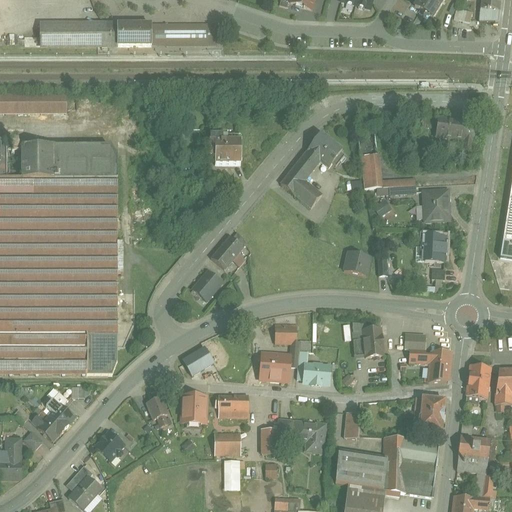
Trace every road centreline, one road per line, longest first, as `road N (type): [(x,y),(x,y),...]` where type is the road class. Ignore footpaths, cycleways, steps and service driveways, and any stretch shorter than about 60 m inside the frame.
road 1 (residential): [(173,347),(164,329),(166,300),(308,126),(358,103),(497,100)]
road 2 (residential): [(457,391),(340,399),(190,388),(150,365)]
road 3 (tertiary): [(173,347),(293,305),(449,314)]
road 4 (tertiary): [(4,511),(58,470),(150,365)]
road 5 (secondary): [(468,299),(497,100)]
road 6 (residential): [(375,33),(280,29),(196,0)]
road 7 (residential): [(504,49),(409,46),(375,33)]
road 8 (secondary): [(457,391),(444,511)]
